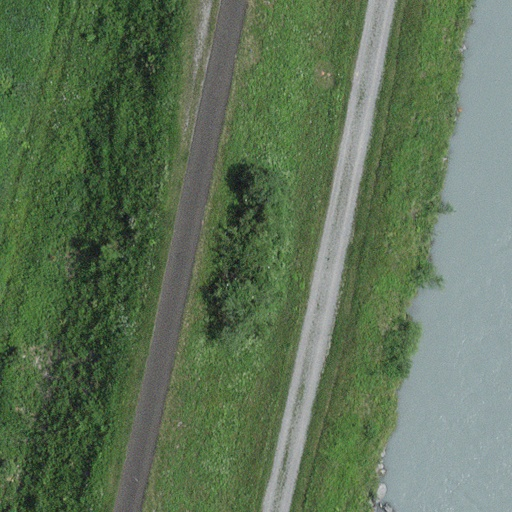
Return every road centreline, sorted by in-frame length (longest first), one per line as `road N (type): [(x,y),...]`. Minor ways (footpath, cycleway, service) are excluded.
road 1 (track): [(288,511),(394,0)]
road 2 (track): [(236,0),(137,511)]
